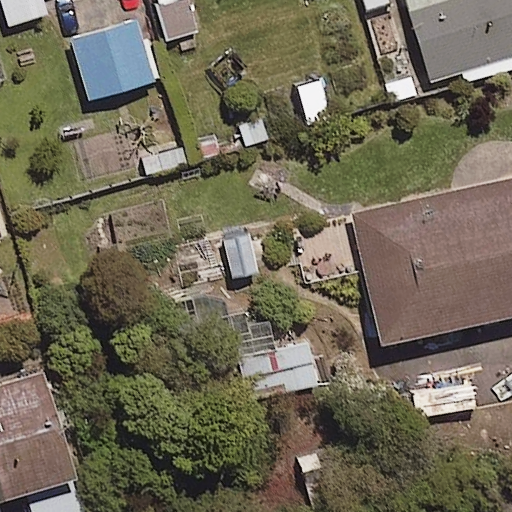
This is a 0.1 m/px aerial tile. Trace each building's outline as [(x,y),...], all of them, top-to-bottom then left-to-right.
[(0,0),(0,1),(4,16),(42,5),(40,0),(0,0)] [(155,0),(164,31),(194,23),(187,0),(155,0)] [(511,54),(509,43),(511,42),(511,0),(402,0),(423,71),(458,61),(463,78),(511,63),(511,54)] [(85,88),(149,67),(130,7),(65,28),(85,88)] [(376,329),(511,298),(511,163),(347,201),(376,329)] [(170,281),(221,272),(214,233),(163,243),(170,281)] [(311,376),(303,316),(270,321),(278,381),(311,376)] [(67,511),(87,506),(40,354),(0,366),(0,493),(27,486),(35,511),(67,511)] [(413,408),(471,398),(467,374),(409,385),(413,408)]
